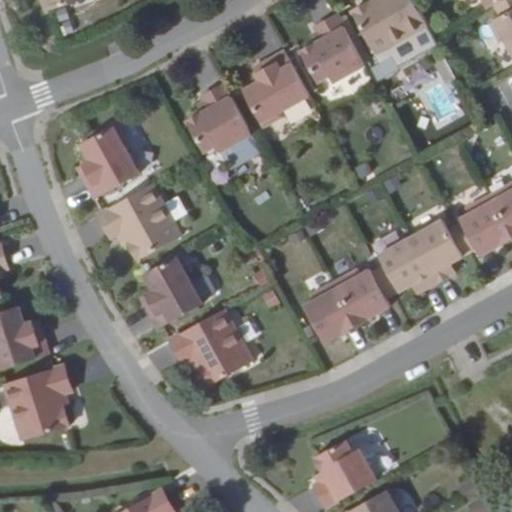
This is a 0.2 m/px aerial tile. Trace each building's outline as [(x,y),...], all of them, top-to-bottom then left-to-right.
[(43,0),(47,11),(80,0),(43,0)] [(428,24),(414,0),(368,0),(369,1),(353,11),(376,54),(428,24)] [(511,8),(511,0),(503,0),(494,5),(501,15),(511,8)] [(511,8),(501,15),(490,22),(500,39),(504,38),(511,50),(511,8)] [(366,64),(337,13),(315,26),(318,31),(322,39),(315,42),(301,50),(318,81),(331,74),(335,81),(366,64)] [(322,39),(318,31),(311,35),(315,42),(322,39)] [(310,95),(285,50),(261,63),(263,68),(256,73),(260,80),(244,89),(264,125),(282,116),(281,111),(310,95)] [(409,74),(435,129),(465,115),(440,60),(409,74)] [(263,68),(261,63),(253,68),(256,73),(263,68)] [(252,133),(224,83),(201,96),(204,101),(208,108),(202,112),(188,120),(204,151),(218,144),(222,150),(252,133)] [(208,108),(204,101),(198,104),(202,112),(208,108)] [(90,159),(84,163),(87,171),(82,173),(95,198),(140,172),(124,143),(129,141),(118,122),(81,143),(90,159)] [(87,171),(84,163),(78,166),(82,173),(87,171)] [(511,182),(490,195),(511,234),(511,182)] [(153,183),(98,213),(111,237),(118,234),(121,232),(126,243),(129,242),(138,259),(181,234),(153,183)] [(481,254),(511,237),(511,234),(490,195),(468,206),(470,213),(461,218),(463,221),(477,248),(481,254)] [(411,236),(437,282),(450,275),(445,265),(451,262),(464,255),(450,229),(443,219),(411,236)] [(463,221),(456,225),(470,251),(477,248),(463,221)] [(470,251),(456,225),(450,229),(464,255),(470,251)] [(308,239),(303,230),(291,237),(296,246),(308,239)] [(121,232),(118,234),(123,245),(126,243),(121,232)] [(379,253),(385,265),(399,291),(412,284),(419,280),(423,290),(437,282),(411,236),(379,253)] [(0,294),(2,294),(0,287),(0,270),(3,269),(9,268),(1,243),(0,242),(0,294)] [(181,252),(144,273),(153,289),(147,293),(150,300),(145,303),(158,328),(203,302),(202,299),(191,280),(187,273),(191,270),(181,252)] [(445,265),(450,275),(456,271),(451,262),(445,265)] [(385,265),(378,268),(393,295),(399,291),(385,265)] [(268,279),(262,267),(257,271),(263,282),(268,279)] [(357,268),(334,281),(358,324),(390,305),(387,297),(372,271),(370,268),(361,274),(357,268)] [(378,268),(372,271),(387,297),(393,295),(378,268)] [(202,273),(191,280),(202,299),(213,293),(215,291),(215,287),(208,276),(206,274),(202,273)] [(417,293),(423,290),(419,280),(412,284),(417,293)] [(358,324),(334,281),(312,294),(315,299),(305,305),(325,342),(343,332),(345,333),(358,324)] [(150,300),(147,293),(140,296),(145,303),(150,300)] [(49,353),(41,326),(35,328),(33,319),(25,322),(19,304),(0,310),(0,365),(1,368),(49,353)] [(224,308),(170,339),(182,362),(189,358),(193,357),(198,368),(201,367),(210,383),(253,360),(224,308)] [(35,328),(41,326),(39,318),(33,319),(35,328)] [(193,357),(189,358),(195,370),(198,368),(193,357)] [(65,363),(6,382),(23,439),(70,424),(64,406),(66,405),(62,392),(65,392),(72,390),(65,363)] [(327,507),(378,479),(360,448),(354,451),(346,438),(316,456),(323,470),(327,476),(319,481),(314,484),(327,507)] [(327,476),(323,470),(316,474),(319,481),(327,476)] [(473,480),(458,489),(471,511),(479,511),(489,506),(473,480)] [(174,511),(176,511),(162,487),(118,511),(174,511)] [(400,511),(387,489),(347,511),(400,511)]
